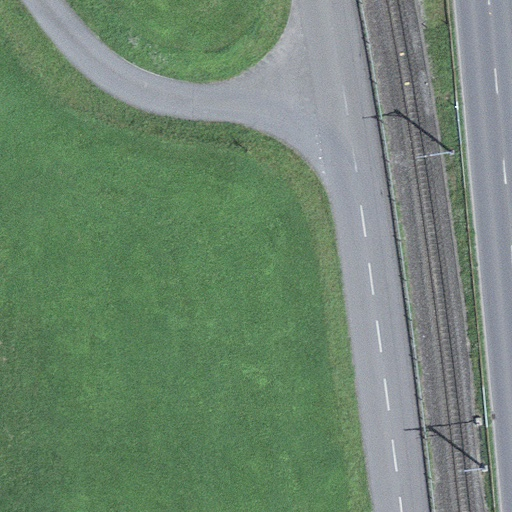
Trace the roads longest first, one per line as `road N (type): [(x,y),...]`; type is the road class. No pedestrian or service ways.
road 1 (unclassified): [(326,0),(401,511)]
road 2 (secondary): [(487,0),(511,262)]
